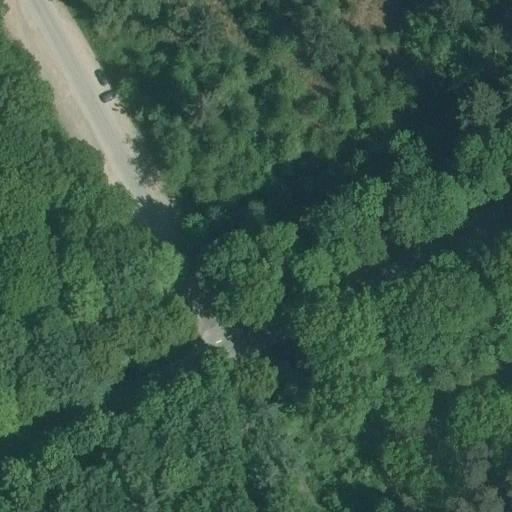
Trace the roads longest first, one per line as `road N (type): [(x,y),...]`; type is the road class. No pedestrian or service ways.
road 1 (unclassified): [(227,351),(35,0)]
road 2 (secondary): [(227,351),(511,215)]
road 3 (secondary): [(0,471),(227,351)]
road 4 (track): [(318,511),(227,351)]
